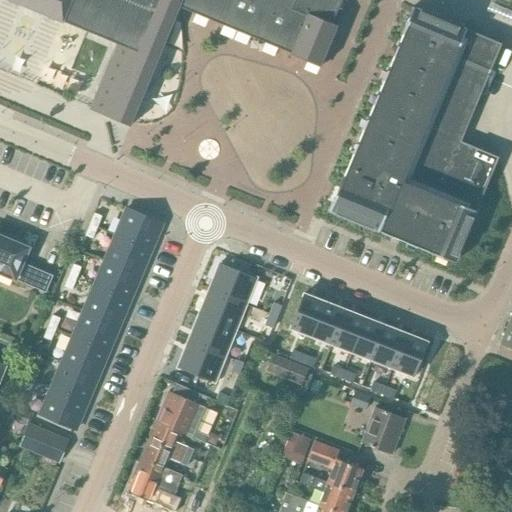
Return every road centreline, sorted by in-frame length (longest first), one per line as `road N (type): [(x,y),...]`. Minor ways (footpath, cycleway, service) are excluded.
road 1 (residential): [(84,511),(208,217)]
road 2 (residential): [(482,329),(208,217)]
road 3 (residential): [(208,217),(0,129)]
road 4 (residential): [(476,345),(443,429),(436,474),(395,488),(384,511)]
